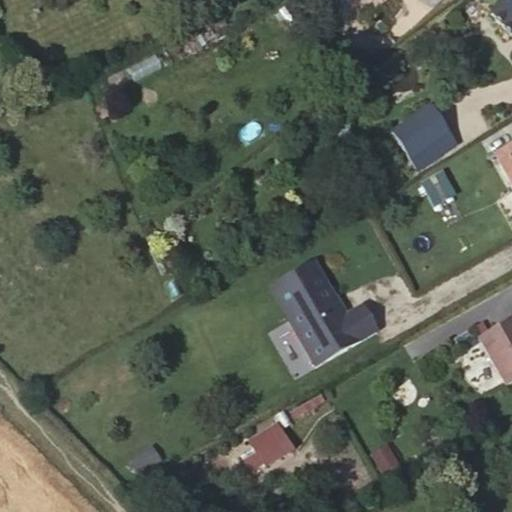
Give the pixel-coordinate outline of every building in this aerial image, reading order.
[(511,0),(503,0),(491,10),(495,15),(510,35),(511,36),(511,52),(511,54),(511,55),(511,0)] [(166,60),(178,82),(195,73),(198,80),(243,55),(225,21),(178,45),(182,52),(166,60)] [(472,150),(448,113),(401,143),(424,181),(472,150)] [(507,129),(499,115),(487,122),(496,136),(507,129)] [(317,262),(273,287),(319,368),(380,334),(365,308),(348,318),(317,262)] [(511,389),(511,327),(480,345),(506,392),(511,389)] [(273,433),(244,449),(251,461),(280,445),(273,433)] [(280,445),(251,461),(258,474),(287,458),(280,445)] [(369,460),(384,478),(400,465),(385,447),(369,460)]
